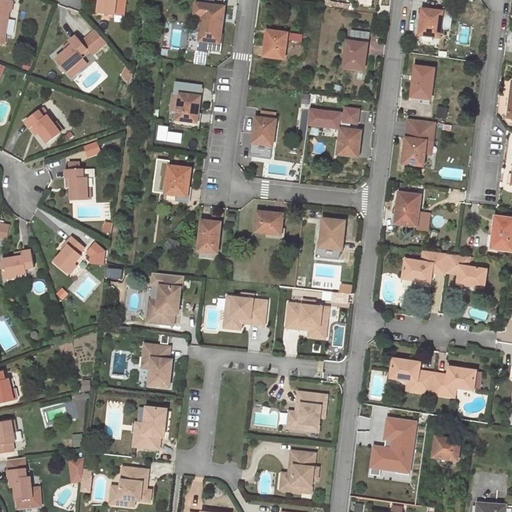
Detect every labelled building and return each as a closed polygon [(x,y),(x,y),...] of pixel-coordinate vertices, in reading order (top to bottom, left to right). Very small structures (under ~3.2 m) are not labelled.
[(13,0),(0,0),(0,41),(5,43),(10,10),(12,10),(13,0)] [(100,0),(99,10),(115,12),(115,11),(116,0),(100,0)] [(124,13),(125,0),(116,0),(115,11),(124,13)] [(206,50),(221,52),(224,33),(222,33),(225,6),(215,5),(197,2),(195,14),(203,15),(203,16),(202,16),(201,21),(203,21),(200,40),(207,41),(206,50)] [(451,29),(453,14),(443,12),(443,11),(423,9),(420,27),(421,28),(421,34),(441,37),(442,29),(451,29)] [(96,28),(84,39),(90,45),(95,51),(107,41),(96,28)] [(266,55),(285,58),(288,33),(268,30),(266,46),(267,46),(266,55)] [(350,40),(367,43),(368,43),(369,32),(351,30),(350,40)] [(82,40),(77,34),(70,40),(73,43),(67,49),(56,58),(67,70),(76,62),(84,55),(82,53),(88,47),(82,40)] [(70,40),(64,46),(67,49),(73,43),(70,40)] [(345,65),(365,68),(367,52),(365,52),(367,43),(350,40),(348,40),(345,65)] [(70,73),(78,65),(76,62),(67,70),(70,73)] [(132,72),(126,65),(122,71),(130,79),(132,72)] [(422,94),(432,95),(435,69),(416,66),(412,96),(421,97),(422,94)] [(176,125),(197,128),(203,86),(177,82),(175,94),(180,94),(178,111),(176,125)] [(44,106),(27,119),(32,126),(36,123),(41,130),(49,141),(62,131),(55,122),(49,114),(50,113),(44,106)] [(341,113),(310,109),(308,124),(341,128),(350,129),(351,122),(357,123),(359,109),(345,107),(344,121),(340,120),(341,113)] [(261,118),(275,120),(276,112),(262,111),(261,118)] [(275,120),(261,118),(257,117),(255,133),(256,134),(255,143),(274,145),(277,120),(275,120)] [(433,142),(436,122),(409,119),(403,163),(424,166),(426,154),(427,141),(433,142)] [(64,129),(57,120),(55,122),(62,131),(64,129)] [(32,126),(37,133),(41,130),(36,123),(32,126)] [(338,154),(358,156),(358,147),(360,147),(362,130),(350,129),(341,128),(338,154)] [(256,134),(255,133),(254,133),(252,154),(261,155),(261,158),(272,159),(273,145),(274,145),(255,143),(256,134)] [(84,147),(89,159),(103,153),(99,142),(84,147)] [(81,160),(69,161),(70,167),(67,167),(67,176),(71,176),(71,185),(72,198),(88,198),(88,186),(88,175),(84,175),(84,167),(81,167),(81,160)] [(165,200),(186,203),(188,187),(189,187),(192,167),(170,164),(165,200)] [(417,226),(421,196),(399,193),(398,209),(401,209),(399,224),(417,226)] [(257,231),(266,232),(281,234),(282,228),(283,214),(259,211),(257,231)] [(511,250),(511,218),(496,216),(493,235),(500,236),(498,249),(511,250)] [(316,256),(337,259),(339,249),(341,249),(342,239),(343,239),(345,221),(325,219),(321,243),(317,243),(316,256)] [(111,231),(113,221),(105,220),(104,230),(111,231)] [(199,252),(217,254),(221,223),(203,220),(198,252),(199,252)] [(1,223),(0,229),(0,238),(8,240),(11,225),(1,223)] [(281,234),(266,232),(266,238),(285,240),(286,229),(282,228),(281,234)] [(73,235),(67,242),(69,244),(64,251),(55,261),(68,271),(75,263),(83,254),(81,252),(86,246),(73,235)] [(105,266),(109,248),(93,244),(88,263),(105,266)] [(32,249),(23,251),(24,255),(15,257),(2,259),(5,275),(16,273),(27,271),(27,267),(35,266),(32,249)] [(450,254),(424,251),(423,262),(406,259),(403,279),(431,283),(433,272),(433,269),(447,271),(447,269),(450,254)] [(450,254),(447,269),(460,271),(460,274),(458,284),(485,288),(488,270),(469,267),(470,263),(471,257),(450,254)] [(75,263),(68,271),(71,273),(77,265),(75,263)] [(179,313),(183,287),(162,284),(160,300),(157,300),(155,310),(150,309),(148,321),(175,324),(176,313),(179,313)] [(265,324),(268,300),(255,299),(255,294),(243,293),(243,298),(228,296),(226,322),(242,324),(243,322),(243,317),(252,319),(251,323),(265,324)] [(304,304),(290,303),(288,327),(302,328),(302,324),(311,325),(310,329),(310,331),(327,333),(330,307),(315,305),(316,301),(304,300),(304,304)] [(144,356),(153,357),(152,368),(150,384),(170,387),(174,359),(170,359),(172,346),(146,343),(144,356)] [(153,357),(144,356),(143,367),(152,368),(153,357)] [(430,394),(434,373),(419,371),(420,362),(393,358),(390,378),(408,380),(407,383),(416,385),(415,391),(430,394)] [(448,375),(434,373),(430,394),(445,396),(446,389),(455,390),(456,387),(473,390),(476,371),(449,367),(448,375)] [(5,370),(0,370),(0,402),(16,399),(13,388),(10,377),(7,378),(5,370)] [(407,383),(406,390),(415,391),(416,385),(407,383)] [(298,412),(297,411),(295,428),(321,431),(323,417),(327,417),(330,395),(301,391),(299,403),(304,403),(303,412),(298,412)] [(166,436),(170,409),(149,406),(147,423),(144,423),(143,433),(137,432),(136,445),(161,448),(163,436),(166,436)] [(13,418),(0,420),(0,437),(1,443),(0,443),(0,451),(16,449),(15,441),(17,441),(15,429),(13,418)] [(420,422),(388,418),(385,438),(393,439),(392,447),(374,445),(371,470),(412,475),(420,422)] [(446,438),(436,436),(433,456),(458,460),(460,443),(446,441),(446,438)] [(291,473),(290,473),(287,490),(314,493),(315,478),(320,479),(321,467),(317,467),(318,453),(294,450),(292,465),(297,465),(296,474),(291,473)] [(27,467),(11,468),(12,477),(16,477),(17,485),(18,499),(34,497),(33,486),(32,475),(28,475),(27,467)] [(151,470),(125,467),(123,486),(119,486),(117,503),(136,505),(137,499),(152,501),(153,490),(148,489),(144,489),(145,482),(149,482),(151,470)] [(93,475),(85,474),(83,489),(92,490),(93,475)] [(505,511),(505,505),(478,503),(477,511),(505,511)]
